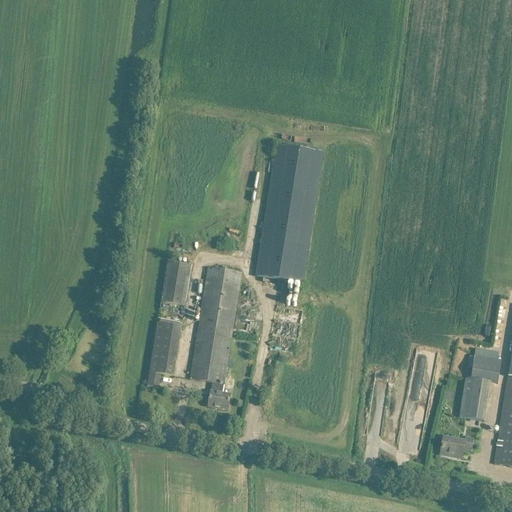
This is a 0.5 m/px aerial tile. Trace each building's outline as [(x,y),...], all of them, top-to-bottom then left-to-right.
[(255,278),(303,286),(323,153),(276,146),(255,278)] [(166,262),(159,302),(185,307),(192,266),(166,262)] [(190,381),(213,384),(220,386),(225,386),(242,275),(209,270),(190,381)] [(240,310),(240,318),(258,318),(257,310),(240,310)] [(149,374),(161,376),(173,378),(181,328),(179,327),(180,324),(161,320),(161,322),(160,322),(160,324),(157,324),(149,374)] [(511,341),(507,383),(505,383),(494,467),(511,469),(511,341)] [(422,446),(438,352),(416,348),(405,412),(404,412),(399,442),(422,446)] [(502,361),(474,357),(471,379),(498,384),(502,361)] [(161,376),(149,374),(147,388),(159,390),(161,376)] [(490,383),(465,379),(458,419),(483,423),(490,383)] [(213,384),(211,393),(219,395),(220,386),(213,384)] [(219,395),(211,393),(208,408),(228,411),(230,396),(219,395)] [(443,439),(442,445),(441,455),(455,457),(455,459),(462,460),(464,451),(471,452),(473,440),(466,438),(465,443),(443,439)]
